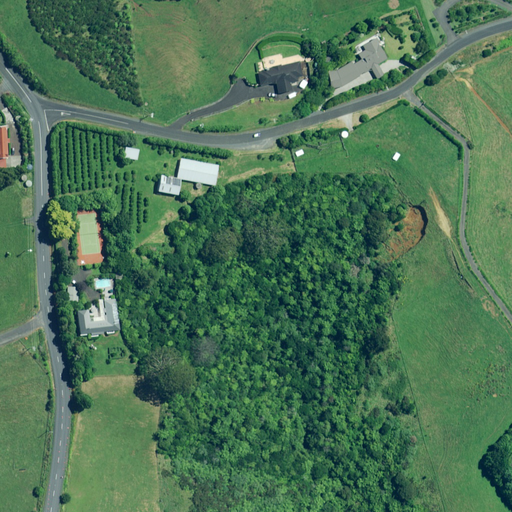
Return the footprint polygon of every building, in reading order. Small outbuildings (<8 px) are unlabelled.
[(376,64),(385,59),(373,38),(360,45),(363,50),(356,53),(359,59),(351,64),(349,61),(327,74),(329,77),(326,79),(333,90),(370,69),(375,79),(382,75),(376,64)] [(417,60),(409,56),(406,62),(413,66),(417,60)] [(296,78),(301,77),(298,61),(267,67),(268,70),(256,72),(259,86),(275,82),(277,93),(291,90),(290,83),(297,82),(296,78)] [(303,88),(307,81),(304,79),(299,86),(303,88)] [(423,114),(419,119),(426,125),(430,120),(423,114)] [(134,159),(136,149),(122,146),(120,156),(134,159)] [(299,149),(293,152),(296,157),(302,154),(299,149)] [(212,185),(216,165),(179,158),(175,178),(179,178),(212,185)] [(179,178),(175,178),(158,174),(155,190),(176,194),(179,178)] [(77,287),(66,287),(66,302),(76,302),(77,287)] [(78,334),(117,330),(113,299),(98,300),(98,305),(102,304),(101,301),(102,301),(103,308),(101,308),(102,320),(88,322),(86,309),(75,310),(78,334)]
